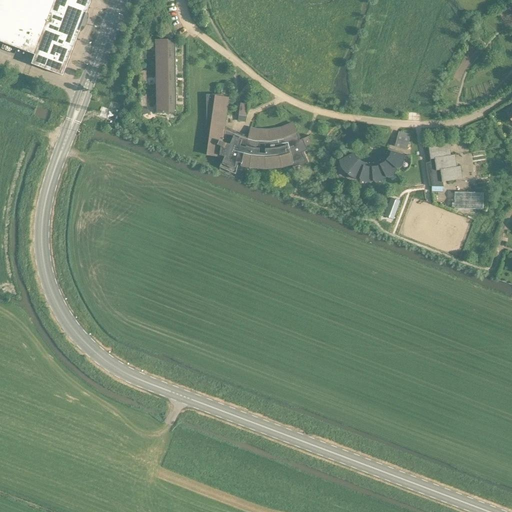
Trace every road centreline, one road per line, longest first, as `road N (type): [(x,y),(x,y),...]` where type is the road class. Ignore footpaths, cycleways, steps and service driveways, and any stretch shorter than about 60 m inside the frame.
road 1 (tertiary): [(488,511),(135,377),(87,345),(54,300),(41,250),(47,188),(72,119)]
road 2 (residential): [(182,0),(192,29),(314,111),(431,126),(511,96)]
